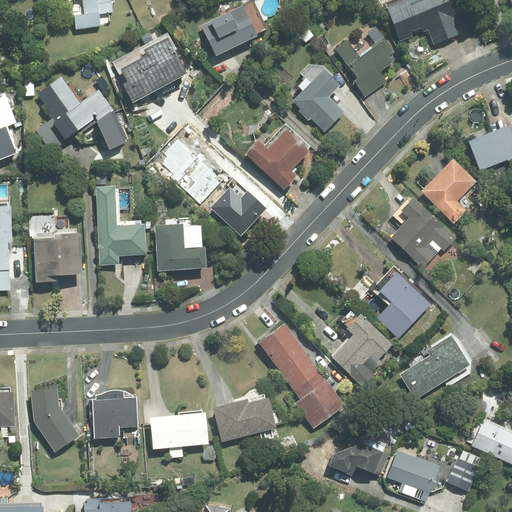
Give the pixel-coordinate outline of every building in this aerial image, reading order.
[(111,15),(108,0),(78,0),(81,17),(70,18),(72,31),(97,27),(96,17),(111,15)] [(441,0),(409,0),(383,11),(396,44),(410,38),(408,34),(419,29),(421,33),(426,31),(433,46),(457,36),(441,0)] [(239,8),(199,27),(214,58),(254,39),(239,8)] [(345,42),(333,51),(355,81),(350,84),(362,99),(384,83),(377,73),(390,64),(385,58),(391,54),(380,39),(356,57),(345,42)] [(119,87),(129,106),(182,78),(162,40),(139,52),(142,58),(116,72),(123,85),(119,87)] [(318,73),(290,103),(298,111),(296,113),(306,122),(308,120),(323,133),(341,114),(325,99),(335,89),(318,73)] [(71,140),(95,123),(106,148),(124,140),(111,111),(97,92),(78,105),(59,79),(35,96),(52,119),(34,131),(49,153),(70,138),(71,140)] [(0,161),(13,156),(3,129),(12,125),(1,98),(0,98),(0,161)] [(511,146),(504,126),(464,142),(477,173),(511,158),(511,146)] [(254,143),(241,157),(280,192),(293,178),(287,173),(305,153),(281,133),(264,152),(254,143)] [(448,160),(417,192),(451,225),(464,212),(453,202),(471,182),(448,160)] [(110,188),(93,189),(99,267),(116,266),(116,258),(142,256),(140,225),(113,227),(110,188)] [(208,210),(238,238),(267,206),(248,188),(237,201),(226,191),(208,210)] [(452,239),(408,199),(396,212),(404,219),(386,240),(420,269),(431,256),(422,249),(429,241),(441,251),(452,239)] [(503,203),(473,201),(471,245),(501,246),(503,203)] [(7,208),(0,208),(0,291),(8,291),(5,245),(9,245),(7,208)] [(152,229),(155,273),(202,271),(201,249),(180,251),(178,227),(152,229)] [(51,278),(78,277),(77,237),(51,238),(51,241),(31,242),(33,284),(52,283),(51,278)] [(426,306),(391,274),(374,292),(387,303),(372,319),(395,339),(426,306)] [(388,346),(354,316),(341,330),(348,336),(328,359),(360,388),(371,375),(360,365),(370,354),(376,359),(388,346)] [(342,405),(279,325),(254,344),(297,399),(291,404),(311,430),(342,405)] [(396,375),(412,400),(464,366),(445,337),(423,351),(426,356),(396,375)] [(26,392),(30,423),(52,453),(75,436),(54,407),(51,388),(26,392)] [(0,427),(10,427),(9,393),(0,393),(0,427)] [(209,409),(218,442),(272,428),(263,395),(209,409)] [(131,399),(87,401),(89,440),(114,438),(113,428),(133,427),(131,399)] [(201,413),(145,419),(148,449),(167,448),(168,458),(179,457),(178,447),(204,444),(201,413)] [(511,435),(480,421),(468,447),(511,466),(511,435)] [(386,456),(356,445),(329,456),(324,468),(348,476),(352,466),(378,476),(386,456)] [(437,467),(395,451),(385,478),(400,484),(397,492),(423,502),(437,467)] [(458,460),(454,458),(445,483),(465,491),(478,459),(461,453),(458,460)] [(126,511),(127,505),(98,505),(98,500),(85,500),(85,505),(83,505),(83,511),(126,511)]
